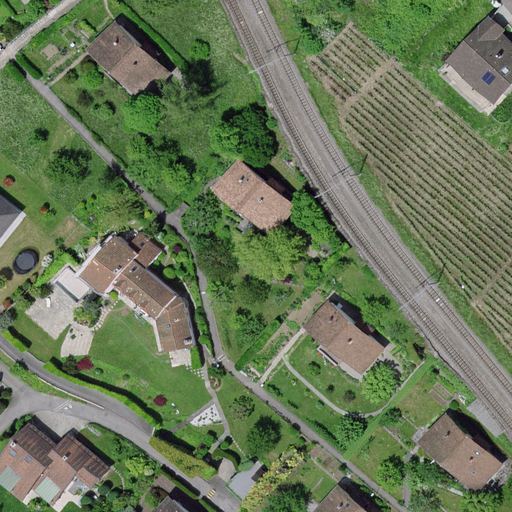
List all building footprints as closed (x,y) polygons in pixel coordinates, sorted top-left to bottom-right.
[(511,18),(503,11),(458,62),(505,103),(511,95),(511,18)] [(172,66),(122,21),(98,48),(148,93),(172,66)] [(248,157),(221,188),(276,236),(303,204),(248,157)] [(0,190),(0,244),(26,211),(0,190)] [(124,233),(91,273),(112,293),(122,282),(165,317),(186,294),(153,266),(168,250),(162,243),(162,240),(148,229),(137,244),(124,233)] [(201,344),(186,294),(165,317),(172,351),(201,344)] [(334,298),(311,324),(367,373),(390,347),(334,298)] [(454,413),(427,443),(482,492),(509,462),(454,413)] [(39,422),(0,469),(0,477),(29,501),(36,493),(63,460),(58,455),(67,445),(39,422)] [(75,436),(67,445),(58,455),(63,460),(36,493),(56,510),(85,477),(97,487),(113,468),(75,436)] [(379,511),(345,484),(321,511),(379,511)] [(197,511),(177,496),(162,511),(197,511)]
